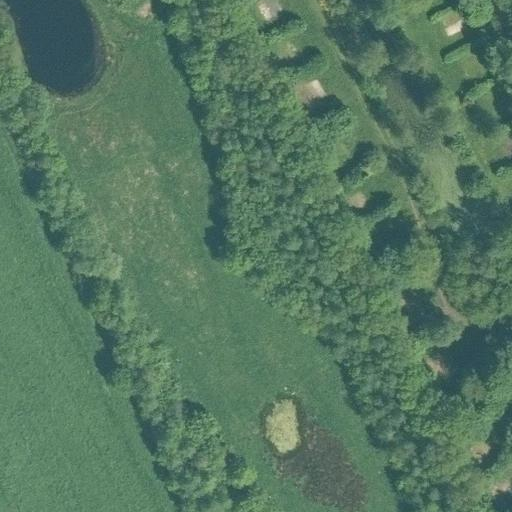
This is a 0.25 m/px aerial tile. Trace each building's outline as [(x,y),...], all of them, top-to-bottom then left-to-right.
[(278,10),(274,0),(244,0),(252,20),(278,10)] [(444,36),(459,31),(453,12),(438,17),(444,36)] [(480,66),(471,46),(451,55),(460,75),(480,66)] [(294,113),(315,103),(305,82),(284,92),(294,113)] [(470,98),(482,119),(501,109),(489,88),(470,98)] [(328,152),(347,137),(340,128),(321,143),(328,152)] [(335,202),(343,218),(364,208),(356,192),(335,202)] [(354,236),(363,252),(372,247),(364,231),(354,236)] [(384,291),(390,310),(409,304),(402,285),(384,291)] [(426,393),(442,381),(428,363),(412,376),(426,393)] [(488,510),(511,499),(511,492),(508,484),(481,495),(488,510)]
